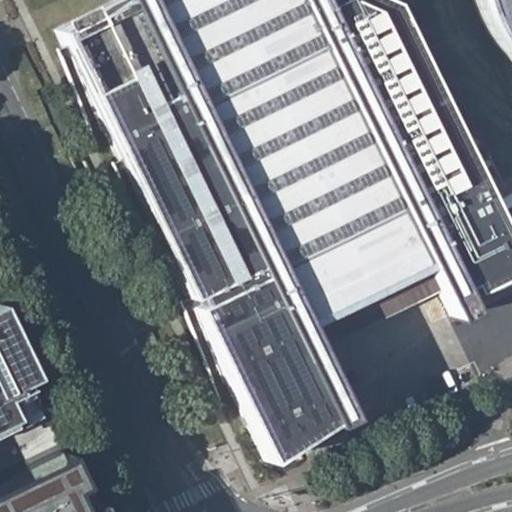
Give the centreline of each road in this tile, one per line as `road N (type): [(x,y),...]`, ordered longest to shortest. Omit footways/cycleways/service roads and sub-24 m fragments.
road 1 (secondary): [(230,511),(182,442),(0,68)]
road 2 (secondary): [(0,222),(135,511)]
road 3 (primary): [(511,459),(375,511)]
